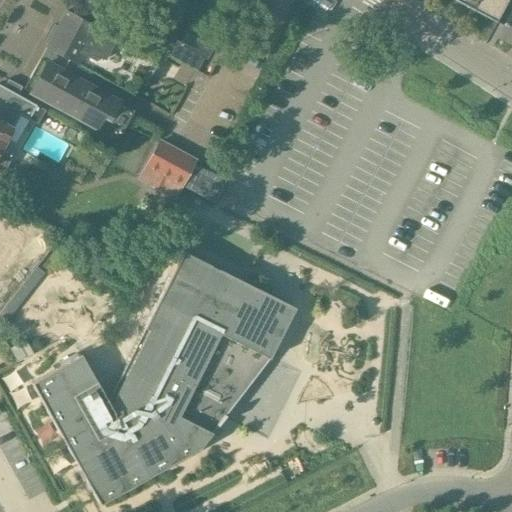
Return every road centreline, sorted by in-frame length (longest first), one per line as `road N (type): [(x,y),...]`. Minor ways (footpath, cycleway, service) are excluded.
road 1 (unclassified): [(511,84),(381,0)]
road 2 (residential): [(369,511),(443,487),(511,493)]
